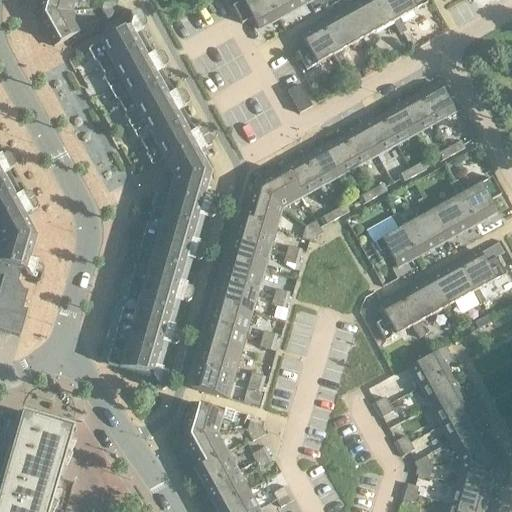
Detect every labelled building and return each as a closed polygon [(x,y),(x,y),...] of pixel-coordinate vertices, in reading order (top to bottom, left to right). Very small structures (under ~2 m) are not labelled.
[(0,0),(0,240),(0,242),(0,241),(0,332),(10,335),(18,338),(20,338),(20,337),(22,331),(27,313),(22,311),(27,293),(22,292),(17,284),(21,271),(24,272),(27,277),(30,277),(28,282),(29,282),(29,283),(36,286),(37,285),(40,283),(43,271),(42,268),(34,265),(35,262),(34,260),(30,258),(35,243),(33,232),(26,218),(29,216),(30,214),(37,210),(36,210),(37,206),(31,195),(28,194),(21,197),(7,172),(14,168),(13,168),(14,165),(10,157),(7,156),(6,155),(0,158),(0,0)] [(74,0),(39,0),(36,11),(37,18),(71,13),(74,0)] [(111,0),(103,0),(101,10),(116,8),(118,2),(111,0)] [(279,21),(267,0),(246,0),(232,8),(241,25),(252,20),(258,30),(266,26),(266,28),(279,21)] [(307,3),(305,0),(267,0),(279,21),(291,14),(290,12),(307,3)] [(403,35),(383,0),(366,0),(367,2),(351,10),(367,38),(393,24),(400,36),(403,35)] [(383,0),(403,35),(406,33),(400,20),(427,6),(423,0),(383,0)] [(120,14),(116,8),(101,10),(107,21),(120,14)] [(367,38),(351,10),(333,20),(332,19),(321,25),(343,67),(347,65),(340,53),(367,38)] [(136,13),(136,12),(130,16),(132,21),(129,23),(128,29),(89,50),(154,168),(165,161),(175,179),(172,187),(167,185),(164,197),(156,195),(107,366),(130,372),(135,374),(157,379),(155,390),(162,392),(165,390),(169,378),(167,374),(159,372),(167,344),(175,346),(175,345),(178,344),(181,335),(179,332),(172,329),(180,302),(187,304),(187,303),(190,302),(193,293),(191,290),(191,289),(184,287),(192,259),(199,261),(199,260),(203,260),(205,251),(203,247),(203,246),(196,245),(204,217),(211,219),(211,218),(215,217),(218,205),(217,202),(209,200),(208,197),(204,196),(206,190),(209,180),(207,169),(200,155),(203,154),(204,151),(211,148),(211,147),(211,144),(205,133),(202,131),(195,134),(181,109),(188,105),(187,105),(188,102),(184,94),(181,93),(180,92),(174,96),(160,70),(166,67),(167,64),(163,56),(159,55),(159,54),(152,57),(138,32),(145,29),(145,28),(146,25),(140,14),(136,13)] [(82,32),(71,13),(37,18),(37,22),(52,49),(82,32)] [(343,67),(321,25),(300,36),(307,49),(297,55),(306,72),(333,57),(340,69),(343,67)] [(356,70),(348,75),(353,84),(361,80),(356,70)] [(456,114),(439,85),(419,96),(435,125),(456,114)] [(300,86),(289,92),(287,93),(299,115),(312,108),(300,86)] [(435,125),(419,96),(400,107),(416,136),(435,125)] [(416,136),(400,107),(381,117),(397,147),(416,136)] [(397,147),(381,117),(361,128),(377,158),(397,147)] [(377,158),(361,128),(342,139),(358,168),(377,158)] [(358,168),(342,139),(322,149),(339,179),(358,168)] [(461,143),(448,150),(452,157),(465,150),(463,146),(461,143)] [(339,179),(322,149),(303,160),(320,189),(339,179)] [(452,157),(448,150),(436,156),(440,164),(452,157)] [(320,189),(303,160),(291,166),(292,168),(284,173),(299,201),(320,189)] [(422,164),(410,171),(414,178),(426,171),(422,164)] [(414,178),(410,171),(397,178),(401,185),(414,178)] [(299,201),(284,173),(275,177),(275,176),(258,185),(255,189),(282,210),(299,201)] [(457,182),(454,184),(477,226),(489,219),(488,218),(497,213),(491,202),(501,197),(492,179),(464,194),(457,182)] [(477,226),(454,184),(450,186),(457,198),(431,212),(447,241),(464,231),(465,233),(477,226)] [(383,185),(373,191),(371,192),(375,199),(387,192),(383,185)] [(282,210),(255,189),(252,193),(246,211),(244,220),(277,229),(282,210)] [(375,199),(371,192),(359,199),(363,206),(375,199)] [(345,207),(333,213),(337,220),(349,214),(345,207)] [(447,241),(431,212),(404,227),(398,215),(394,217),(418,259),(430,252),(429,251),(447,241)] [(337,220),(333,213),(320,220),(324,227),(337,220)] [(418,259),(394,217),(391,219),(397,231),(371,246),(380,263),(391,257),(397,268),(405,264),(406,265),(418,259)] [(277,229),(244,220),(241,228),(237,242),(270,251),(277,229)] [(316,223),(305,229),(317,238),(323,235),(316,223)] [(317,238),(305,229),(302,240),(309,243),(315,245),(317,238)] [(270,251),(237,242),(233,255),(231,265),(264,274),(270,251)] [(497,245),(481,254),(486,264),(503,255),(497,245)] [(288,247),(285,255),(300,259),(302,251),(288,247)] [(479,252),(458,264),(482,305),(485,303),(478,291),(506,276),(497,259),(486,264),(481,254),(479,252)] [(300,259),(285,255),(283,263),(297,267),(300,259)] [(482,305),(458,264),(429,280),(445,310),(472,295),(478,307),(482,305)] [(264,274),(231,265),(228,275),(225,286),(257,296),(264,274)] [(445,310),(429,280),(399,297),(422,338),(425,337),(419,324),(445,310)] [(257,296),(225,286),(221,297),(219,305),(252,315),(257,296)] [(275,290),(273,298),(287,302),(289,294),(275,290)] [(422,338),(399,297),(379,307),(386,320),(375,326),(385,343),(412,328),(419,340),(422,338)] [(287,302),(273,298),(271,306),(285,310),(287,302)] [(252,315),(219,305),(217,313),(213,327),(246,336),(252,315)] [(246,336),(213,327),(209,340),(207,348),(240,357),(246,336)] [(263,332),(261,340),(275,344),(277,336),(263,332)] [(275,344),(261,340),(258,348),(273,352),(275,344)] [(240,357),(207,348),(205,355),(201,369),(233,379),(240,357)] [(408,369),(419,389),(449,373),(442,361),(440,362),(436,354),(408,369)] [(233,379),(201,369),(195,391),(227,400),(233,379)] [(456,385),(449,373),(419,389),(430,409),(458,393),(454,386),(456,385)] [(251,375),(248,383),(263,387),(265,379),(251,375)] [(263,387),(248,383),(246,390),(260,394),(263,387)] [(462,400),(458,393),(430,409),(441,428),(470,412),(464,399),(462,400)] [(384,399),(375,404),(372,406),(376,413),(388,406),(384,399)] [(223,414),(191,405),(187,418),(182,435),(183,439),(217,435),(223,414)] [(392,414),(388,406),(376,413),(380,420),(392,414)] [(477,424),(470,412),(441,428),(452,449),(480,433),(476,424),(477,424)] [(0,511),(59,511),(74,461),(93,433),(46,423),(44,422),(34,419),(30,431),(11,425),(1,417),(0,416),(0,511)] [(264,424),(250,420),(247,432),(262,430),(264,424)] [(265,436),(262,430),(247,432),(252,443),(265,436)] [(485,442),(480,433),(452,449),(462,466),(496,463),(496,458),(487,441),(485,442)] [(227,452),(217,435),(183,439),(184,444),(193,460),(194,459),(198,467),(227,452)] [(405,437),(396,442),(393,444),(397,451),(409,444),(405,437)] [(414,452),(409,444),(397,451),(401,459),(414,452)] [(268,456),(264,449),(251,456),(255,463),(268,456)] [(238,472),(227,452),(198,467),(203,476),(202,477),(208,489),(238,472)] [(272,464),(268,456),(255,463),(259,471),(272,464)] [(426,458),(419,461),(413,465),(417,470),(432,468),(426,458)] [(497,468),(496,463),(462,466),(456,485),(487,494),(490,485),(492,486),(497,468)] [(428,481),(432,468),(417,470),(415,477),(428,481)] [(249,491),(238,472),(208,489),(215,501),(216,500),(220,507),(249,491)] [(418,489),(404,485),(402,493),(416,497),(418,489)] [(487,494),(456,485),(450,508),(464,511),(483,511),(486,504),(485,503),(487,494)] [(285,488),(283,489),(272,495),(276,502),(289,495),(285,488)] [(257,511),(259,511),(249,491),(220,507),(222,511),(257,511)] [(416,497),(402,493),(400,501),(413,505),(416,497)] [(293,502),(289,495),(276,502),(280,509),(293,502)]
